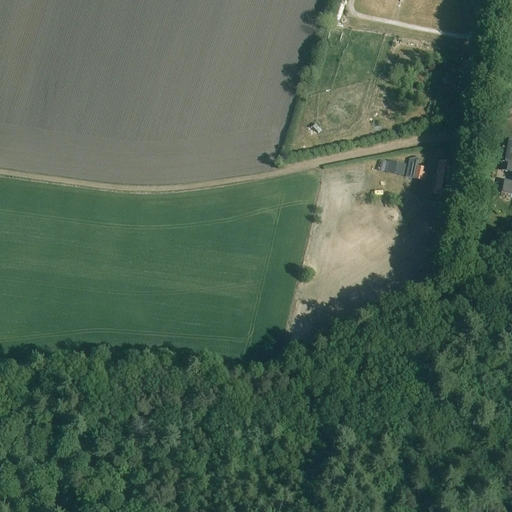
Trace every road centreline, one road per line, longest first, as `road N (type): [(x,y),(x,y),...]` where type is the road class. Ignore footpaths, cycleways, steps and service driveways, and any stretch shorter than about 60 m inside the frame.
road 1 (track): [(0,171),(159,189),(479,131)]
road 2 (unclassified): [(393,511),(483,113)]
